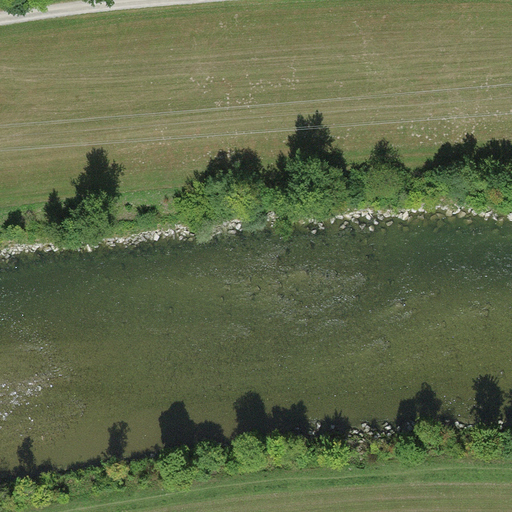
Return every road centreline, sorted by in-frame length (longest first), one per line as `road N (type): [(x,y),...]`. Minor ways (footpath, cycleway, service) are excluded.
road 1 (unknown): [(302,0),(0,27)]
road 2 (track): [(190,0),(0,19)]
